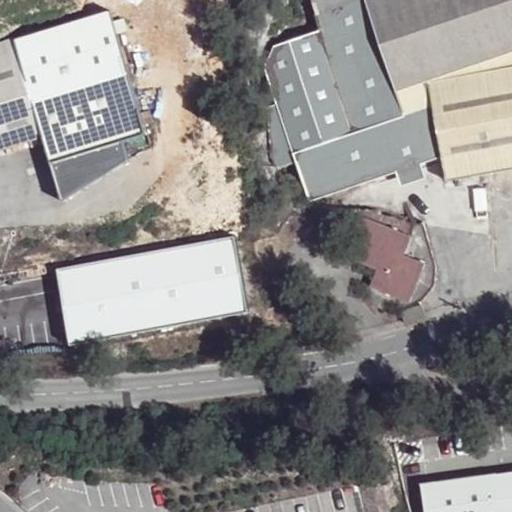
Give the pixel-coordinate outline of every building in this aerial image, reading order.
[(511,0),(311,0),(326,44),(281,60),(270,80),(280,112),(268,113),(268,164),(277,167),(278,169),(296,162),(307,201),(443,157),(447,180),(511,168),(511,0)] [(0,56),(0,151),(46,138),(66,203),(136,169),(131,150),(154,143),(115,20),(0,56)] [(365,215),(347,255),(379,270),(373,285),(411,302),(426,263),(406,256),(414,236),(365,215)] [(234,236),(56,271),(70,347),(249,313),(234,236)] [(423,304),(400,310),(404,320),(426,314),(423,304)] [(511,511),(511,469),(424,482),(428,511),(511,511)]
